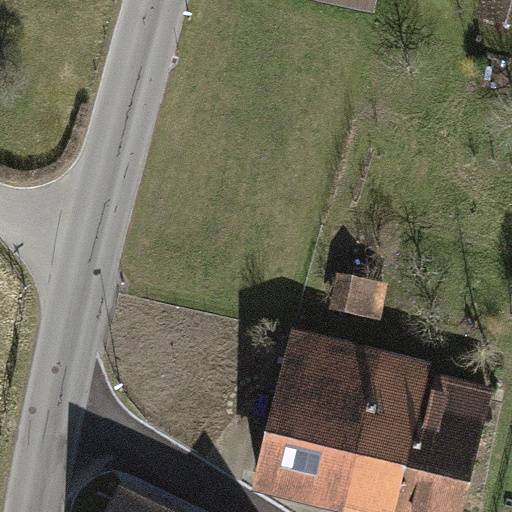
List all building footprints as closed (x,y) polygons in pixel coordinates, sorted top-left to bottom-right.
[(378,0),(304,0),(304,2),(374,18),(378,0)] [(511,34),(511,0),(491,0),(487,32),(511,34)] [(394,293),(337,282),(330,320),(387,330),(394,293)] [(461,511),(489,399),(292,351),(260,481),(388,511),(461,511)] [(144,511),(119,500),(113,511),(144,511)]
